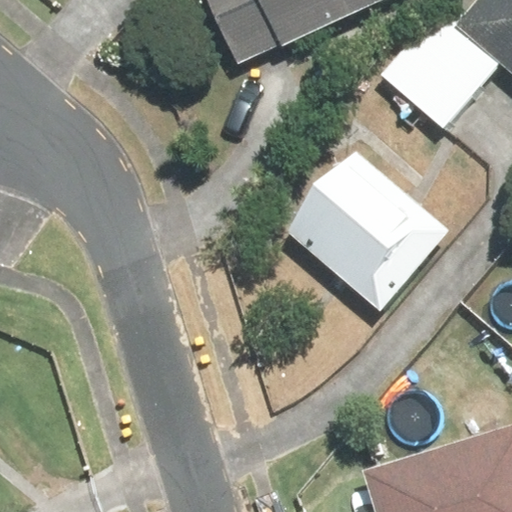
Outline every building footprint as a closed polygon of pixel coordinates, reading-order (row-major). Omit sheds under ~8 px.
[(214,0),(250,76),(414,0),(214,0)] [(511,0),(489,0),(469,23),(511,59),(511,0)] [(375,149),(294,243),(389,323),(470,229),(375,149)] [(511,511),(511,423),(373,457),(386,511),(511,511)] [(0,457),(0,476),(9,466),(0,457)]
